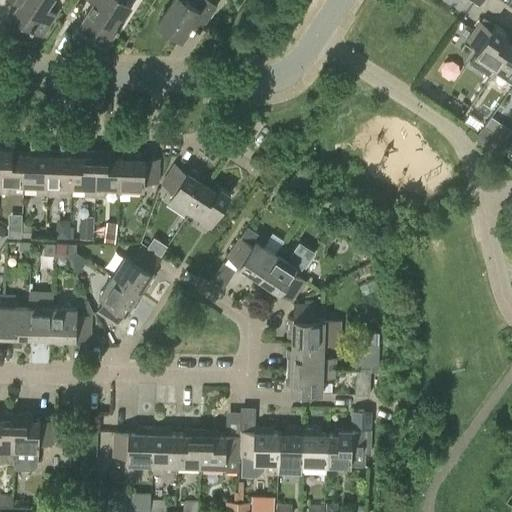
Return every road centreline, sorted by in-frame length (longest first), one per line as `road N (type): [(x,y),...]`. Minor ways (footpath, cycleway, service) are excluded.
road 1 (residential): [(0,74),(247,84),(298,65),(318,38)]
road 2 (residential): [(245,380),(0,375)]
road 3 (residential): [(481,198),(462,139),(318,38)]
road 4 (residential): [(373,400),(244,398),(245,380)]
road 5 (residential): [(511,316),(481,198)]
